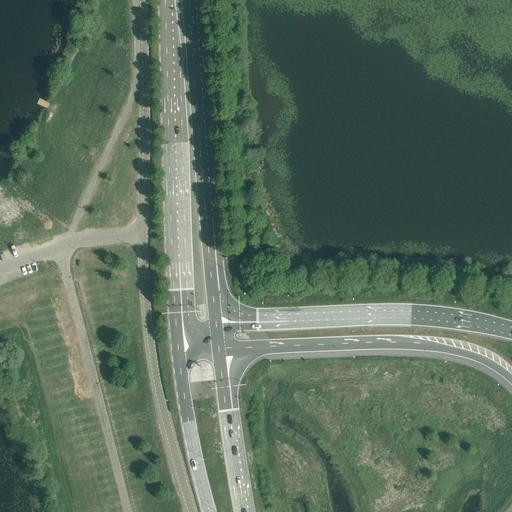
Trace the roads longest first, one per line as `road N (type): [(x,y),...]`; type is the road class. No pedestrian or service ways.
road 1 (secondary): [(164,0),(177,338)]
road 2 (secondary): [(215,324),(189,0)]
road 3 (motorway): [(218,348),(428,345),(493,365),(511,381)]
road 4 (motorway): [(511,335),(428,319),(215,324)]
road 5 (unclassified): [(191,511),(151,348),(144,237)]
road 6 (unclassified): [(128,511),(61,249)]
road 7 (unclassified): [(144,237),(143,0)]
road 8 (secondary): [(177,338),(209,511)]
road 9 (secondary): [(241,511),(218,348)]
